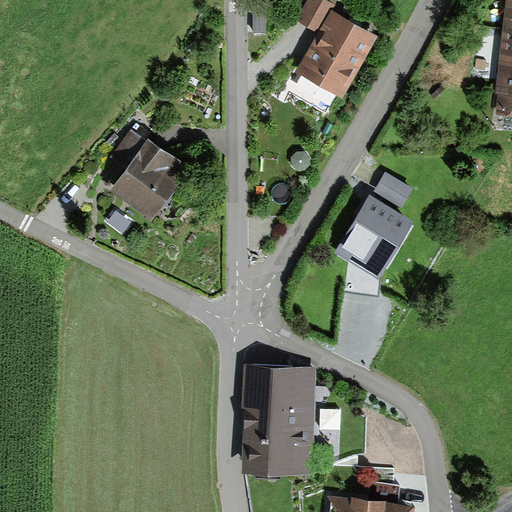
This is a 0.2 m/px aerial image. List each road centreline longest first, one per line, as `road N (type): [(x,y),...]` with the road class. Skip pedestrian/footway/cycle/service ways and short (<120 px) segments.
road 1 (residential): [(243,315),(268,286),(433,0)]
road 2 (residential): [(243,315),(237,0)]
road 3 (residential): [(243,315),(406,399),(426,428),(439,511)]
road 4 (residential): [(0,203),(206,311),(243,315)]
road 5 (residential): [(237,511),(233,347),(243,315)]
